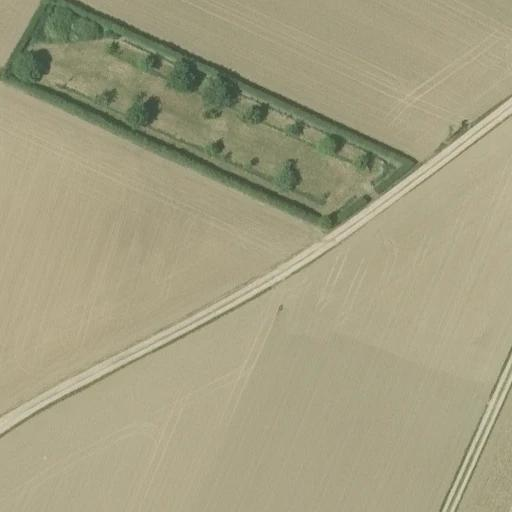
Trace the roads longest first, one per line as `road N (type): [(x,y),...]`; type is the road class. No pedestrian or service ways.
road 1 (track): [(0,433),(286,278),(511,112)]
road 2 (track): [(448,511),(511,368)]
